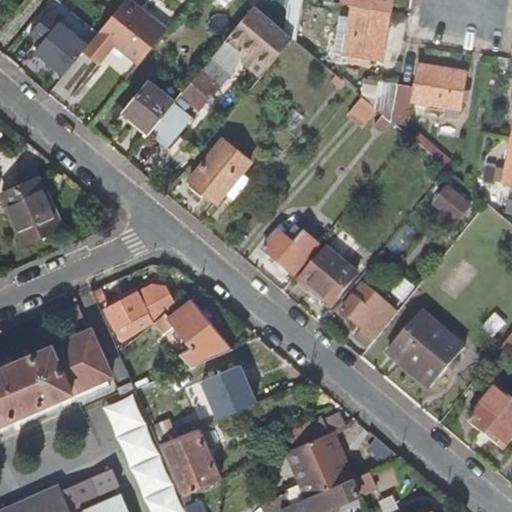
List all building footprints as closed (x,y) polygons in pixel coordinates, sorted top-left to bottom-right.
[(130,0),(128,0),(84,55),(99,67),(115,49),(137,67),(168,30),(130,0)] [(214,0),(226,10),(233,0),(214,0)] [(298,0),(282,0),(278,29),(293,41),(298,0)] [(355,0),(355,5),(391,11),(393,0),(355,0)] [(391,11),(355,5),(346,54),(383,60),(391,11)] [(36,54),(65,78),(84,54),(90,48),(62,25),(65,20),(53,10),(30,37),(42,47),(36,54)] [(289,46),(250,13),(230,38),(250,55),(269,70),(289,46)] [(336,50),(338,36),(331,34),(329,50),(336,50)] [(269,70),(250,55),(241,65),(261,81),(269,70)] [(233,76),(215,60),(182,99),(200,114),(233,76)] [(396,90),(391,124),(409,126),(413,107),(460,115),(467,78),(419,70),(415,93),(396,90)] [(356,95),(374,109),(377,112),(385,119),(391,124),(396,90),(398,81),(359,76),(356,95)] [(121,115),(147,136),(175,102),(149,81),(121,115)] [(172,108),(150,136),(166,149),(188,122),(172,108)] [(305,120),(294,112),(284,123),(295,131),(305,120)] [(385,119),(377,112),(368,123),(376,130),(385,119)] [(445,120),(433,119),(431,132),(442,134),(445,120)] [(418,137),(414,143),(447,170),(451,163),(418,137)] [(454,138),(452,152),(461,154),(464,139),(454,138)] [(253,164),(227,140),(192,180),(220,203),(227,195),(236,201),(253,182),(244,174),(253,164)] [(500,166),(480,164),(477,178),(495,180),(499,181),(500,166)] [(58,232),(34,180),(0,196),(0,200),(22,248),(58,232)] [(473,206),(449,186),(433,205),(459,225),(473,206)] [(264,254),(297,281),(322,251),(297,231),(287,242),(278,236),(264,254)] [(303,285),(330,308),(332,309),(362,273),(328,245),(298,281),(303,285)] [(152,288),(138,294),(106,310),(122,343),(153,325),(168,316),(162,297),(152,288)] [(358,296),(343,315),(361,330),(355,338),(365,347),(393,313),(372,295),(366,302),(358,296)] [(205,363),(230,353),(231,350),(191,306),(174,321),(169,315),(168,316),(152,329),(160,340),(174,328),(193,350),(205,363)] [(50,319),(58,339),(73,332),(64,313),(50,319)] [(464,352),(422,317),(389,355),(430,390),(447,370),(452,374),(462,363),(457,359),(464,352)] [(0,428),(115,379),(94,332),(0,372),(0,428)] [(494,372),(510,353),(504,348),(489,367),(494,372)] [(180,358),(190,369),(205,363),(193,350),(180,358)] [(240,370),(202,386),(219,424),(256,407),(240,370)] [(122,399),(135,393),(132,385),(118,391),(122,399)] [(511,440),(511,403),(496,391),(469,423),(502,451),(511,440)] [(172,476),(160,449),(149,424),(135,393),(122,399),(85,414),(121,498),(172,476)] [(341,414),(323,422),(330,437),(348,429),(341,414)] [(294,452),(330,437),(323,422),(323,420),(287,436),(289,441),(294,452)] [(214,460),(202,431),(164,447),(186,500),(219,485),(210,463),(214,460)] [(307,501),(352,481),(353,481),(347,466),(343,468),(330,437),(294,452),(288,455),(301,487),(307,501)] [(281,444),(287,456),(288,455),(294,452),(289,441),(281,444)] [(388,466),(399,461),(377,442),(369,449),(388,466)] [(224,483),(214,460),(210,463),(219,485),(224,483)] [(379,492),(371,473),(353,481),(352,481),(360,499),(379,492)] [(172,476),(121,498),(127,511),(187,511),(187,510),(183,501),(172,476)] [(94,480),(61,493),(69,511),(84,511),(81,506),(101,497),(94,480)] [(332,511),(361,500),(360,499),(352,481),(307,501),(288,509),(281,511),(332,511)] [(283,498),(288,509),(307,501),(301,487),(288,493),(289,496),(283,498)] [(69,511),(61,493),(15,511),(69,511)] [(127,511),(121,498),(90,511),(127,511)] [(264,511),(281,511),(288,509),(283,498),(262,507),(264,511)]
